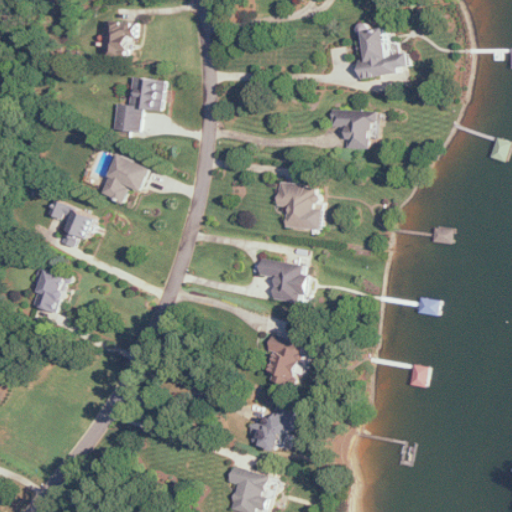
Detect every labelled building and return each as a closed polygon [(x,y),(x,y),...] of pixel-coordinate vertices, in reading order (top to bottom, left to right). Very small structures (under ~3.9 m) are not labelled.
[(138,58),(139,22),(113,21),(111,57),(138,58)] [(122,130),(148,133),(151,110),(169,112),(173,81),(141,78),(138,106),(125,104),(122,130)] [(379,149),(379,138),(386,138),(386,111),(338,111),(338,127),(355,127),(355,149),(379,149)] [(133,204),(139,188),(153,192),(162,167),(125,155),(111,196),(133,204)] [(329,231),(331,209),(324,209),(326,186),(285,183),(284,207),(294,208),(293,228),(329,231)] [(97,240),(107,219),(63,200),(56,214),(78,223),(69,243),(82,248),(88,236),(97,240)] [(267,276),(284,278),(281,300),(315,305),(319,276),(311,275),(313,266),(269,259),(267,276)] [(42,306),(66,314),(78,279),(53,271),(42,306)] [(314,345),(280,335),(276,351),(283,353),(275,380),(291,384),(294,376),(304,379),(314,345)] [(287,452),(295,428),(307,432),(313,411),(288,403),(283,421),(271,417),(268,426),(261,424),(255,442),(287,452)] [(239,510),(248,511),(276,511),(282,489),(277,488),(279,477),(240,468),(237,482),(245,484),(239,510)]
